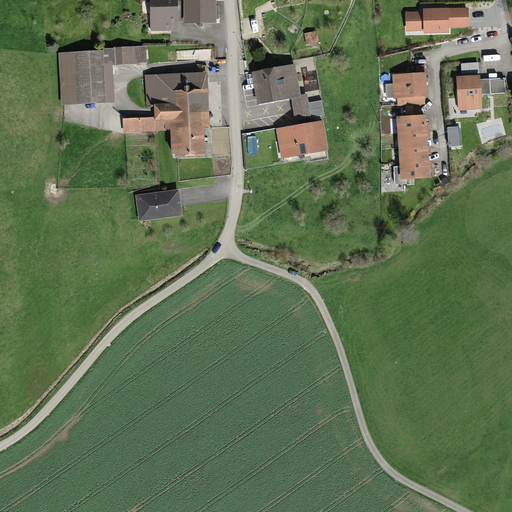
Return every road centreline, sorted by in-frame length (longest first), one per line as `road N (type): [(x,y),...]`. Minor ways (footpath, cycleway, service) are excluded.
road 1 (unclassified): [(230,0),(238,172),(220,247),(120,325),(36,420),(0,445)]
road 2 (track): [(220,247),(306,284),(330,322),(375,454),(392,473),(463,511)]
